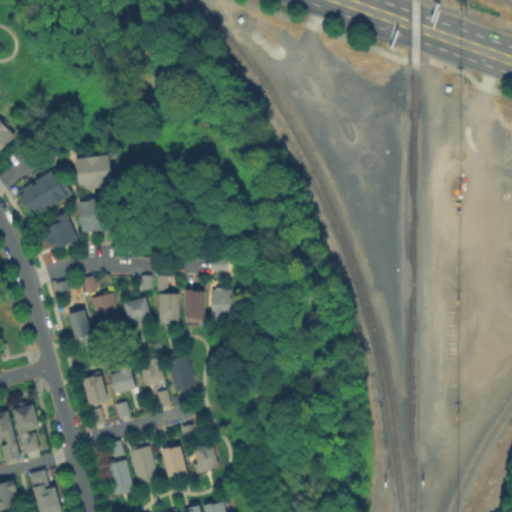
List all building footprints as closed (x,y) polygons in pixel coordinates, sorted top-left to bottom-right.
[(0,145),(13,132),(0,119),(0,145)] [(74,154),(76,187),(111,184),(108,151),(74,154)] [(70,193),(55,164),(13,186),(28,215),(70,193)] [(96,196),(77,198),(79,229),(99,228),(96,196)] [(75,237),(63,210),(39,221),(51,248),(75,237)] [(214,255),(229,253),(230,265),(215,267),(214,255)] [(82,275),(92,272),(96,288),(87,291),(82,275)] [(143,272),(154,272),(153,288),(142,288),(143,272)] [(161,318),(161,272),(170,272),(170,288),(181,288),(180,319),(161,318)] [(166,273),(156,273),(155,289),(166,289),(166,273)] [(56,280),(65,277),(70,293),(60,295),(56,280)] [(188,284),(207,284),(207,319),(187,319),(188,284)] [(213,286),(234,286),(234,317),(213,317),(213,286)] [(93,296),(114,290),(120,312),(99,318),(93,296)] [(125,297),(144,290),(153,316),(143,320),(141,315),(133,318),(125,297)] [(69,310),(84,305),(92,329),(77,334),(69,310)] [(167,354),(187,349),(196,383),(177,388),(167,354)] [(141,360),(160,355),(166,375),(147,381),(141,360)] [(111,368),(130,362),(137,384),(118,390),(111,368)] [(83,375),(101,369),(109,395),(91,401),(83,375)] [(158,390),(168,387),(172,402),(162,405),(158,390)] [(117,401),(127,399),(131,413),(121,416),(117,401)] [(14,406),(34,401),(41,429),(36,431),(40,446),(26,450),(14,406)] [(91,408),(102,405),(106,419),(95,422),(91,408)] [(0,408),(7,406),(21,455),(6,459),(1,443),(7,441),(4,432),(0,433),(0,408)] [(181,424),(191,421),(196,435),(186,438),(181,424)] [(192,444),(211,438),(218,460),(199,466),(192,444)] [(110,441),(120,439),(124,453),(114,456),(110,441)] [(159,446),(177,440),(187,472),(170,477),(159,446)] [(129,449),(149,444),(159,479),(139,484),(129,449)] [(104,462),(125,457),(132,484),(111,490),(104,462)] [(41,511),(30,472),(46,467),(51,484),(56,482),(64,511),(60,511),(41,511)] [(0,507),(0,480),(15,476),(22,502),(0,507)] [(205,511),(203,503),(222,498),(225,511),(205,511)] [(199,511),(197,503),(181,507),(182,511),(199,511)]
